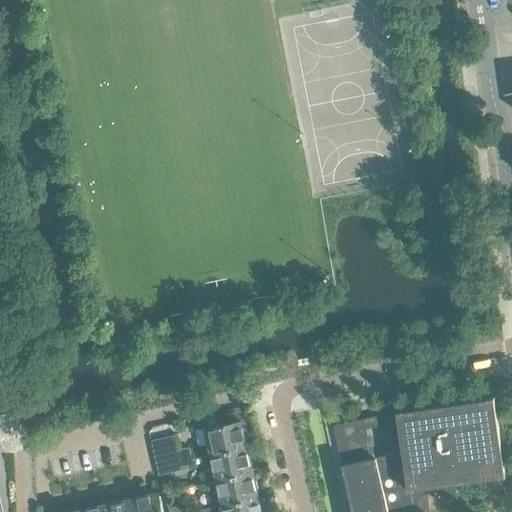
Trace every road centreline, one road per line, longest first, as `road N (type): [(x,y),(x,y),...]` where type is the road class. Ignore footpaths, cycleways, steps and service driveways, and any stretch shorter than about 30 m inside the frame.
road 1 (residential): [(284,392),(511,358)]
road 2 (residential): [(129,421),(143,485),(47,503),(35,438)]
road 3 (residential): [(129,421),(284,392)]
road 4 (residential): [(511,191),(486,58)]
road 5 (residential): [(305,511),(284,392)]
